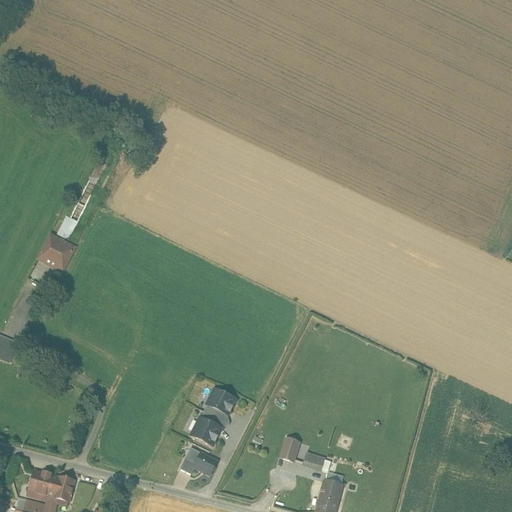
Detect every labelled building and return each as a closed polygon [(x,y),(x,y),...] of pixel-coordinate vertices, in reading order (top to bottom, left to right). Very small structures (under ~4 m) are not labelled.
[(109,159),(102,155),(100,161),(106,165),(109,159)] [(67,252),(52,245),(44,262),(51,265),(52,263),(62,268),(64,265),(61,263),(67,252)] [(0,335),(0,359),(8,362),(15,340),(0,335)] [(215,391),(192,437),(212,447),(235,401),(215,391)] [(299,444),(286,440),(280,459),(293,463),(299,444)] [(201,454),(190,449),(185,460),(195,465),(201,454)] [(217,463),(201,454),(195,465),(193,470),(194,470),(201,474),(201,473),(209,477),(208,477),(210,478),(217,463)] [(323,463),(306,458),(304,466),(320,471),(323,463)] [(195,465),(185,460),(180,471),(191,476),(194,470),(193,470),(195,465)] [(58,479),(34,473),(29,492),(53,499),(58,479)] [(74,483),(58,479),(53,499),(60,501),(69,503),(74,483)] [(343,486),(324,481),(319,499),(338,504),(343,486)] [(335,511),(338,504),(319,499),(315,511),(335,511)]
